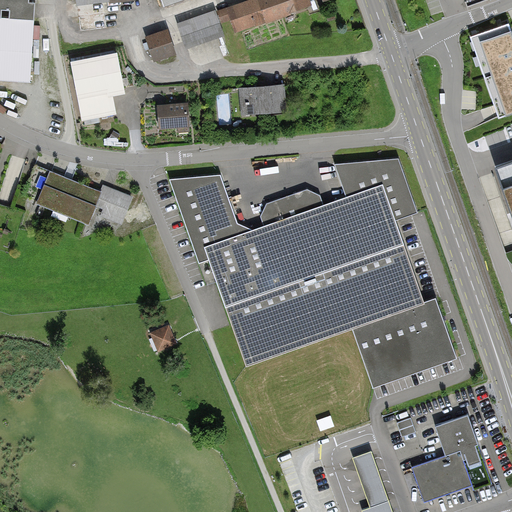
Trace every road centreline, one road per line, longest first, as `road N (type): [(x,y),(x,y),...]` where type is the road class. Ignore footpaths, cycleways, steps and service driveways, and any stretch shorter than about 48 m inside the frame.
road 1 (residential): [(419,133),(140,160),(55,146),(0,121)]
road 2 (secondary): [(511,401),(419,133)]
road 3 (residential): [(439,31),(453,64),(453,124),(511,294)]
road 4 (track): [(282,511),(208,335)]
